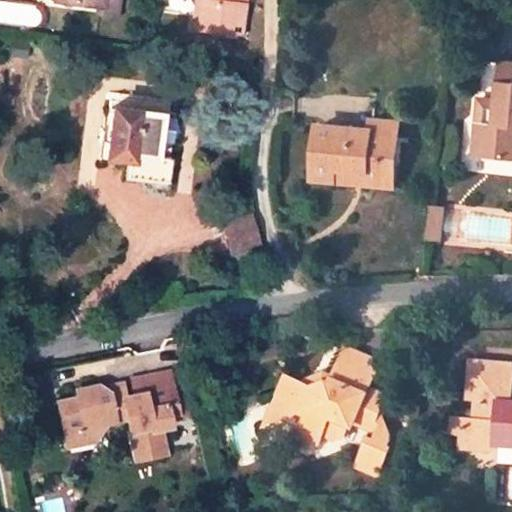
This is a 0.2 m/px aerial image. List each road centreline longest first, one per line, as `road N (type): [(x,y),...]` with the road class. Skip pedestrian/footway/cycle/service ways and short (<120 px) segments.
road 1 (residential): [(511,290),(422,290),(206,315),(0,360)]
road 2 (unknown): [(302,304),(273,187),(281,87)]
